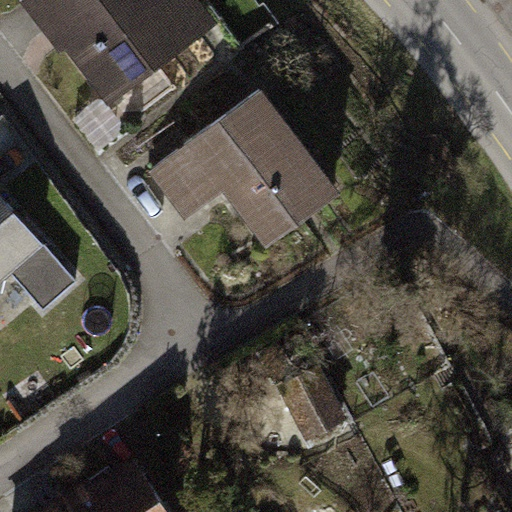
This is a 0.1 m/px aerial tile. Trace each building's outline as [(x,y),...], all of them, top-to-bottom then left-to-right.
[(43,0),(114,93),(198,30),(175,0),(43,0)] [(339,191),(261,88),(155,168),(177,198),(203,178),(217,197),(228,188),(269,243),(339,191)] [(80,279),(3,193),(0,195),(0,280),(13,270),(47,308),(80,279)] [(345,418),(320,368),(287,385),(312,435),(345,418)] [(511,422),(503,428),(511,443),(511,422)] [(92,478),(69,495),(80,511),(172,511),(139,459),(97,486),(92,478)] [(48,511),(80,511),(69,495),(47,509),(48,511)]
